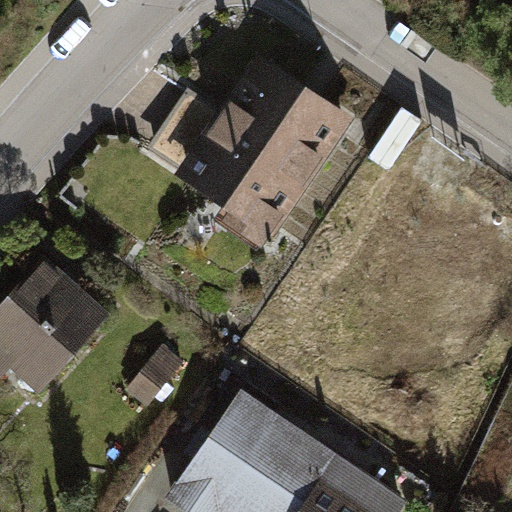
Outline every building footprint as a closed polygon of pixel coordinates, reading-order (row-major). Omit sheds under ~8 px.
[(511,0),(500,0),(508,14),(511,21),(511,0)] [(189,90),(141,162),(222,215),(205,241),(253,272),(347,130),(255,69),(225,113),(189,90)] [(394,153),(333,305),(371,320),(384,287),(477,323),(511,234),(511,233),(436,203),(448,174),(394,153)] [(42,268),(0,316),(0,390),(30,416),(109,325),(42,268)] [(277,418),(210,511),(404,511),(406,509),(277,418)]
